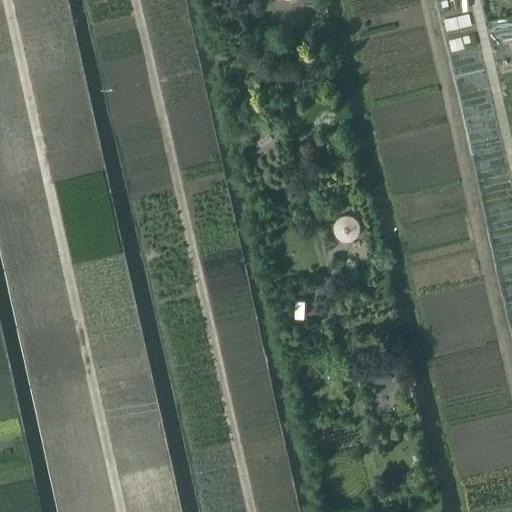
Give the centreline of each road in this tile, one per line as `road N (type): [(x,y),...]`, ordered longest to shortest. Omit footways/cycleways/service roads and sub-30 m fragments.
road 1 (track): [(386,511),(269,0)]
road 2 (track): [(511,376),(424,0)]
road 3 (track): [(511,163),(473,0)]
